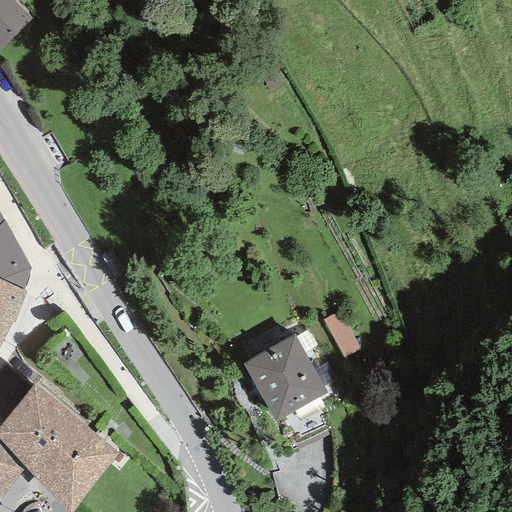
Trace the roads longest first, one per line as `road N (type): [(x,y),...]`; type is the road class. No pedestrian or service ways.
road 1 (tertiary): [(0,118),(195,437),(226,511)]
road 2 (residential): [(0,356),(25,325),(41,266),(0,193)]
